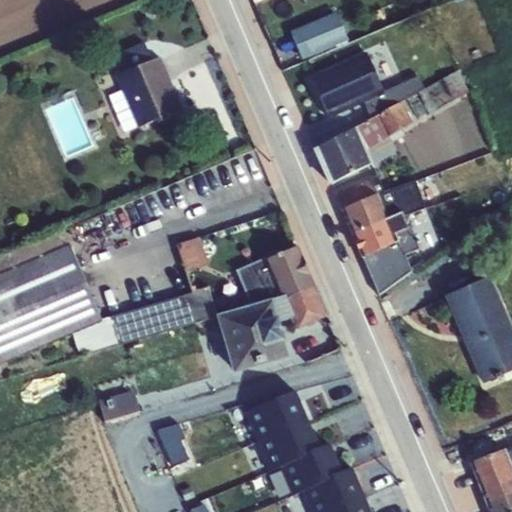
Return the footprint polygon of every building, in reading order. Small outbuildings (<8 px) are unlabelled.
[(321,22),(290,35),(296,46),(298,50),(328,37),(321,22)] [(366,54),(311,79),(328,117),(383,92),(366,54)] [(161,57),(115,76),(138,128),(157,120),(158,123),(186,112),(174,82),(171,83),(161,57)] [(458,70),(418,92),(429,114),(469,92),(458,70)] [(410,79),(388,92),(396,105),(402,101),(418,92),(410,79)] [(396,105),(356,127),(368,155),(405,134),(402,130),(414,123),(402,101),(396,105)] [(420,102),(412,107),(418,118),(426,114),(420,102)] [(356,127),(316,148),(332,183),(372,164),(368,155),(356,127)] [(335,194),(343,208),(376,194),(371,178),(335,194)] [(395,188),(376,195),(386,218),(402,212),(404,211),(395,188)] [(343,208),(353,233),(386,218),(376,195),(376,194),(343,208)] [(353,233),(363,257),(399,242),(395,233),(409,228),(402,212),(386,218),(353,233)] [(399,242),(363,257),(370,275),(407,261),(405,255),(420,249),(435,239),(428,219),(409,228),(395,233),(399,242)] [(73,333),(102,321),(64,229),(0,256),(0,363),(20,356),(36,349),(73,333)] [(199,237),(177,244),(186,271),(208,264),(199,237)] [(298,247),(267,259),(282,296),(287,309),(292,320),(302,344),(332,331),(298,247)] [(282,296),(267,259),(238,271),(253,305),(282,296)] [(511,326),(490,276),(445,296),(483,384),(511,371),(511,326)] [(208,288),(107,317),(116,345),(118,345),(129,341),(217,316),(208,288)] [(282,296),(253,305),(255,317),(287,309),(282,296)] [(255,317),(253,305),(217,316),(235,374),(281,356),(260,350),(264,333),(286,338),(281,324),(292,320),(287,309),(255,317)] [(102,321),(73,333),(80,355),(116,345),(107,317),(102,321)] [(260,350),(281,356),(286,338),(264,333),(260,350)] [(129,341),(118,345),(120,356),(132,353),(129,341)] [(36,349),(20,356),(25,367),(41,361),(36,349)] [(319,511),(371,511),(355,464),(340,469),(330,439),(317,444),(298,389),(249,405),(272,471),(283,467),(298,511),(319,511),(320,511),(319,511)] [(99,401),(105,421),(139,412),(133,390),(99,401)] [(511,466),(504,448),(470,462),(484,497),(511,485),(511,466)] [(511,511),(511,485),(484,497),(490,511),(511,511)]
